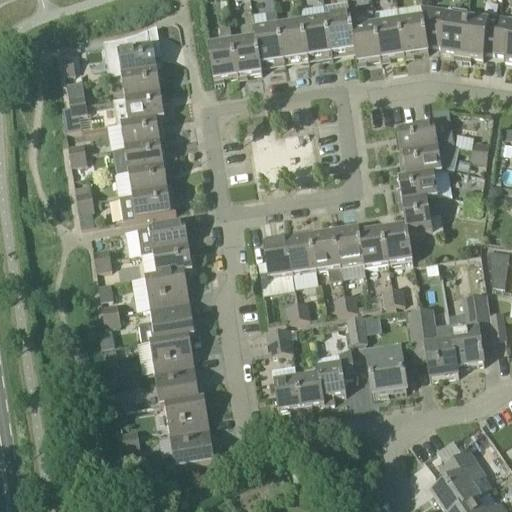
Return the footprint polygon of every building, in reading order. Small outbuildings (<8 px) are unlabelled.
[(440,58),(461,61),(467,22),(468,17),(421,10),(423,21),(428,49),(441,51),(440,58)] [(303,27),(302,27),(307,63),(331,59),(326,24),(323,11),(301,15),(303,27)] [(374,17),(375,28),(380,65),(390,63),(404,61),(399,25),(398,25),(396,13),(374,17)] [(255,35),(256,42),(262,78),(261,70),(284,67),(278,31),(276,16),(265,18),(268,33),(255,35)] [(467,22),(461,61),(461,66),(470,67),(471,63),(483,64),(484,57),(494,58),(499,21),(488,19),(487,25),(467,22)] [(350,20),(326,24),(331,59),(355,56),(352,32),(350,20)] [(423,21),(399,25),(404,61),(429,57),(428,49),(423,21)] [(504,67),(511,68),(511,27),(511,28),(511,23),(499,21),(494,58),(505,60),(504,67)] [(302,27),(278,31),(284,67),(307,63),(302,27)] [(375,28),(352,32),(355,56),(358,68),(380,65),(375,28)] [(223,84),(238,82),(232,46),(230,31),(219,33),(221,48),(208,50),(214,90),(224,89),(223,84)] [(238,82),(262,78),(256,42),(232,46),(238,82)] [(122,81),(157,75),(155,61),(160,60),(158,50),(118,57),(122,81)] [(63,65),(65,81),(75,79),(73,64),(63,65)] [(126,104),(161,100),(157,75),(122,81),(126,104)] [(66,89),(68,102),(85,100),(83,86),(66,89)] [(68,102),(70,112),(86,110),(85,100),(68,102)] [(121,129),(157,124),(165,123),(161,100),(126,104),(113,106),(117,130),(121,129)] [(91,109),(86,110),(70,112),(74,137),(95,133),(91,109)] [(448,115),(433,117),(434,129),(399,134),(402,158),(438,153),(451,151),(453,151),(451,135),(448,115)] [(121,129),(125,153),(160,148),(157,124),(121,129)] [(474,147),(472,157),(488,160),(490,149),(474,147)] [(160,148),(125,153),(129,177),(164,172),(160,148)] [(83,149),(68,152),(69,161),(85,159),(83,149)] [(400,168),(403,184),(433,179),(454,175),(455,154),(452,154),(451,151),(438,153),(402,158),(404,168),(400,168)] [(488,160),(472,157),(470,169),(487,171),(488,160)] [(85,159),(69,161),(71,172),(86,169),(85,159)] [(164,172),(129,177),(133,200),(168,195),(164,172)] [(437,203),(433,179),(403,184),(398,184),(402,208),(437,203)] [(119,203),(121,215),(123,227),(171,218),(168,195),(133,200),(119,203)] [(465,206),(481,209),(483,197),(467,195),(465,206)] [(91,197),(75,199),(77,209),(92,207),(91,197)] [(440,221),(437,203),(402,208),(406,231),(408,242),(432,239),(429,223),(440,221)] [(465,206),(463,217),(480,219),(481,209),(465,206)] [(92,207),(77,209),(78,219),(94,217),(92,207)] [(189,253),(187,239),(191,238),(190,227),(149,233),(138,235),(141,260),(154,258),(189,253)] [(406,231),(383,234),(389,271),(412,267),(408,242),(406,231)] [(358,233),(334,237),(340,274),(364,271),(359,238),(358,233)] [(365,275),(387,271),(389,271),(383,234),(359,238),(364,271),(365,275)] [(342,286),(340,274),(334,237),(310,241),(316,278),(328,276),(330,288),(342,286)] [(310,241),(287,245),(293,281),(316,278),(310,241)] [(268,285),(271,285),(272,292),(292,289),(290,282),(293,281),(287,245),(273,247),(272,243),(262,244),(268,285)] [(154,258),(157,282),(185,278),(193,276),(189,253),(154,258)] [(109,255),(93,257),(94,267),(110,264),(109,255)] [(94,267),(96,277),(112,275),(110,264),(94,267)] [(185,278),(157,282),(145,283),(150,315),(190,309),(185,278)] [(403,294),(393,296),(396,312),(405,311),(403,294)] [(396,312),(393,296),(382,298),(384,314),(396,312)] [(345,302),(347,320),(358,318),(355,301),(345,302)] [(347,320),(345,302),(334,304),(337,321),(347,320)] [(460,305),(463,321),(465,336),(451,338),(453,346),(457,373),(484,369),(479,335),(492,333),(490,323),(486,302),(460,305)] [(117,309),(101,312),(104,322),(119,320),(117,309)] [(150,348),(194,340),(190,309),(150,315),(152,327),(139,329),(142,349),(150,348)] [(308,309),(298,311),(301,327),(311,326),(308,309)] [(301,327),(298,311),(287,312),(289,329),(301,327)] [(434,316),(421,317),(407,320),(413,354),(425,352),(430,385),(458,381),(457,373),(453,346),(439,349),(434,316)] [(119,320),(104,322),(106,332),(121,329),(119,320)] [(490,323),(492,333),(494,349),(506,347),(502,322),(490,323)] [(367,349),(363,323),(346,326),(350,352),(367,349)] [(290,347),(288,335),(266,338),(268,350),(290,347)] [(194,340),(150,348),(155,379),(195,373),(191,350),(201,348),(199,339),(194,340)] [(290,347),(268,350),(270,362),(292,359),(290,347)] [(366,359),(373,402),(407,397),(400,353),(366,359)] [(338,360),(318,363),(320,379),(324,410),(335,408),(334,401),(346,399),(344,384),(355,382),(351,359),(338,361),(338,360)] [(127,373),(111,375),(113,386),(129,383),(127,373)] [(195,373),(155,379),(160,412),(165,412),(204,404),(209,404),(208,395),(198,396),(195,373)] [(312,412),(324,410),(320,379),(298,383),(303,420),(313,418),(312,412)] [(129,383),(113,386),(115,395),(130,393),(129,383)] [(292,422),(303,420),(298,383),(273,386),(278,417),(290,415),(292,422)] [(204,404),(165,412),(170,442),(210,436),(204,404)] [(213,459),(210,436),(170,442),(175,473),(219,467),(218,458),(213,459)] [(137,437),(121,439),(123,449),(139,447),(137,437)] [(139,447),(123,449),(125,459),(140,456),(139,447)] [(433,498),(441,511),(465,511),(475,506),(479,503),(471,490),(483,481),(468,458),(442,475),(442,476),(447,473),(454,484),(433,498)]
